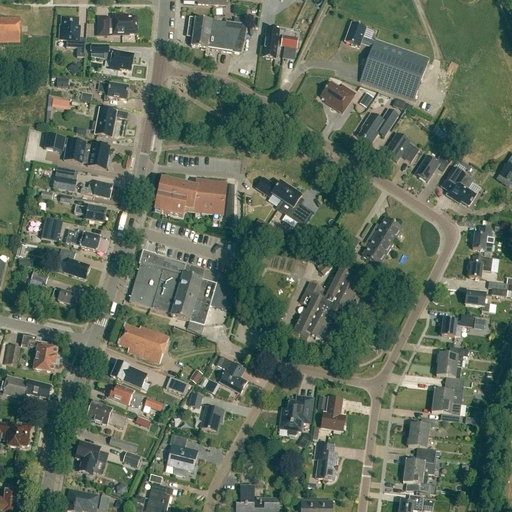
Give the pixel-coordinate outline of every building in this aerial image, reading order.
[(0,43),(20,43),(20,18),(0,18),(0,43)] [(113,36),(128,36),(128,35),(135,35),(135,28),(136,28),(136,21),(135,21),(135,19),(122,20),(122,18),(112,18),(112,22),(107,22),(108,20),(98,19),(98,37),(108,37),(108,27),(113,26),(113,36)] [(66,50),(79,51),(80,30),(78,29),(78,21),(62,20),(62,29),(61,29),(60,42),(67,42),(66,50)] [(226,24),(226,25),(192,20),(190,36),(193,37),(191,48),(241,55),(244,44),(247,27),(241,26),(226,24)] [(372,49),(360,83),(414,103),(429,60),(375,41),(374,43),(363,39),(366,30),(351,25),(345,44),(359,49),(361,45),(372,49)] [(296,50),(298,40),(280,37),(278,37),(279,32),(267,30),(262,59),(264,59),(265,60),(268,60),(269,60),(270,60),(271,58),(274,59),(274,61),(277,47),(284,48),(296,50)] [(104,56),(104,61),(111,63),(110,70),(119,72),(120,70),(131,73),(134,57),(113,54),(113,55),(109,54),(109,47),(91,47),(91,56),(104,56)] [(85,54),(77,53),(77,62),(85,63),(85,54)] [(80,74),(76,69),(70,73),(74,78),(80,74)] [(126,102),(128,87),(110,84),(109,85),(102,84),(101,94),(108,95),(107,99),(126,102)] [(342,115),(355,96),(343,87),(340,91),(330,84),(320,98),(331,106),(330,107),(342,115)] [(81,102),(91,103),(92,96),(82,95),(81,102)] [(366,110),(373,99),(366,95),(359,106),(366,110)] [(425,113),(431,104),(423,98),(417,107),(425,113)] [(53,101),(52,110),(68,112),(70,104),(53,101)] [(402,112),(405,104),(395,101),(393,108),(402,112)] [(112,139),(116,113),(100,110),(97,124),(94,123),(92,132),(96,132),(95,136),(112,139)] [(384,139),(398,118),(389,111),(382,122),(371,115),(361,130),(363,131),(358,139),(371,147),(378,135),(384,139)] [(444,143),(448,138),(438,130),(434,136),(444,143)] [(63,154),(66,140),(47,136),(44,151),(63,154)] [(384,156),(397,164),(401,158),(411,165),(419,152),(409,146),(410,144),(397,136),(384,156)] [(105,172),(110,149),(92,145),(92,147),(86,146),(86,145),(68,141),(64,162),(82,166),(82,165),(88,166),(88,168),(105,172)] [(442,176),(452,162),(441,155),(436,164),(427,158),(415,176),(427,184),(436,171),(442,176)] [(457,166),(468,173),(471,169),(460,161),(457,166)] [(499,177),(511,186),(511,166),(507,164),(504,168),(502,167),(499,171),(502,173),(499,177)] [(66,181),(68,172),(57,170),(55,179),(66,181)] [(472,185),(474,183),(454,170),(446,182),(453,187),(446,197),(459,206),(461,204),(468,209),(476,197),(468,191),(472,185)] [(75,194),(77,183),(66,181),(55,179),(53,190),(75,194)] [(283,203),(291,191),(281,184),(277,188),(264,179),(256,190),(270,200),(273,196),(281,202),(275,209),(279,212),(285,204),(283,203)] [(226,187),(195,183),(195,189),(161,182),(155,212),(183,218),(184,211),(223,215),(226,187)] [(109,201),(113,187),(97,183),(96,186),(89,184),(88,189),(82,188),(81,193),(109,201)] [(304,202),(301,200),(302,198),(291,191),(283,203),(285,204),(279,212),(297,225),(306,211),(301,207),(304,202)] [(51,202),(53,195),(42,193),(40,200),(51,202)] [(61,196),(59,204),(71,206),(72,198),(61,196)] [(105,225),(107,211),(88,208),(88,209),(76,207),(74,215),(87,217),(86,222),(105,225)] [(59,244),(60,238),(54,237),(57,222),(46,219),(41,240),(59,244)] [(260,237),(267,226),(259,220),(251,231),(260,237)] [(379,268),(402,231),(385,220),(362,258),(379,268)] [(472,251),(484,252),(484,255),(491,256),(493,247),(485,246),(485,239),(490,239),(490,230),(478,229),(478,236),(473,236),(472,251)] [(97,253),(101,239),(84,235),(84,236),(69,232),(66,245),(97,253)] [(295,240),(309,242),(311,234),(296,232),(295,240)] [(345,252),(351,257),(360,243),(353,239),(345,252)] [(26,248),(19,246),(16,258),(23,260),(26,248)] [(77,254),(62,251),(58,261),(68,264),(65,275),(85,282),(91,267),(76,263),(77,254)] [(310,251),(305,262),(315,267),(320,256),(310,251)] [(130,304),(171,317),(170,319),(189,325),(187,331),(201,339),(205,327),(210,309),(230,315),(233,305),(228,303),(235,280),(219,276),(193,268),(184,266),(158,258),(158,257),(145,253),(140,267),(141,267),(140,272),(130,304)] [(493,262),(483,261),(483,260),(473,259),(473,265),(470,265),(469,280),(481,281),(481,274),(491,276),(493,262)] [(19,269),(30,269),(29,260),(19,261),(19,269)] [(318,272),(324,277),(332,269),(327,264),(318,272)] [(356,283),(358,277),(341,269),(327,297),(320,294),(321,291),(310,285),(300,305),(309,309),(304,319),(301,318),(292,335),(306,342),(309,337),(325,345),(330,334),(332,335),(340,339),(360,299),(353,295),(358,284),(356,283)] [(48,279),(34,274),(31,282),(46,287),(48,279)] [(506,299),(507,292),(488,290),(488,292),(492,292),(491,297),(506,299)] [(74,309),(78,297),(62,292),(62,293),(55,291),(52,299),(58,301),(58,303),(74,309)] [(465,307),(482,309),(481,315),(489,316),(490,308),(484,307),(485,297),(467,294),(465,307)] [(456,322),(443,321),(441,338),(454,340),(454,339),(456,328),(472,330),(473,320),(473,318),(461,317),(460,324),(456,324),(456,322)] [(484,333),(484,329),(485,322),(475,320),(474,328),(474,331),(484,333)] [(160,366),(169,339),(141,328),(139,332),(125,327),(118,346),(129,350),(128,354),(160,366)] [(53,375),(57,351),(50,350),(51,346),(36,343),(37,340),(23,337),(21,347),(29,348),(35,349),(35,350),(38,351),(34,372),(53,375)] [(16,368),(20,349),(11,347),(7,366),(16,368)] [(453,357),(439,356),(437,367),(461,370),(462,370),(463,363),(457,362),(457,359),(467,360),(468,353),(454,351),(453,357)] [(226,373),(219,385),(240,396),(247,384),(240,380),(239,377),(243,371),(231,364),(231,365),(221,359),(216,368),(226,373)] [(134,382),(138,373),(118,364),(111,379),(122,384),(125,378),(134,382)] [(449,387),(463,389),(464,382),(460,382),(461,370),(437,367),(436,378),(450,380),(449,387)] [(151,383),(155,374),(142,369),(138,378),(151,383)] [(197,371),(190,380),(197,385),(204,376),(197,371)] [(164,386),(167,379),(158,375),(155,382),(164,386)] [(52,389),(52,388),(27,382),(27,383),(8,378),(4,396),(25,402),(27,396),(41,400),(41,399),(48,401),(50,394),(51,394),(53,389),(52,389)] [(138,409),(142,400),(133,396),(134,394),(117,387),(115,393),(112,391),(109,399),(129,407),(129,406),(138,409)] [(432,403),(461,407),(462,396),(463,389),(449,387),(448,394),(434,392),(432,403)] [(202,399),(192,397),(189,408),(200,411),(202,399)] [(296,403),(289,402),(288,411),(285,411),(284,416),(281,415),(279,431),(288,432),(288,435),(289,437),(295,438),(297,436),(297,433),(301,433),(302,424),(304,424),(304,422),(311,423),(313,401),(296,399),(296,403)] [(317,411),(324,412),(326,400),(319,399),(317,411)] [(161,414),(164,407),(147,400),(144,408),(161,414)] [(343,434),(345,419),(340,418),(342,402),(328,400),(326,415),(323,415),(321,430),(343,434)] [(458,426),(461,407),(432,403),(431,415),(446,417),(445,424),(458,426)] [(117,427),(120,418),(111,415),(112,411),(93,404),(90,414),(89,414),(87,419),(88,419),(88,420),(107,426),(108,424),(117,427)] [(218,435),(220,425),(221,426),(224,414),(206,409),(201,431),(218,435)] [(438,430),(439,422),(425,420),(424,428),(410,426),(408,437),(427,440),(429,429),(438,430)] [(28,439),(30,430),(6,425),(5,426),(0,425),(0,441),(0,442),(1,438),(6,439),(5,443),(9,444),(8,448),(19,450),(19,448),(27,450),(29,439),(28,439)] [(309,443),(309,436),(304,436),(303,439),(298,447),(304,450),(309,443)] [(421,458),(434,459),(435,454),(435,452),(426,451),(427,440),(408,437),(407,448),(422,450),(421,458)] [(106,465),(108,457),(99,454),(100,450),(81,444),(78,453),(77,453),(75,458),(76,459),(76,460),(83,462),(78,475),(91,479),(95,466),(96,466),(97,463),(106,465)] [(123,444),(121,450),(133,454),(135,447),(123,444)] [(333,456),(334,447),(316,445),(314,462),(318,463),(316,481),(334,483),(337,456),(333,456)] [(192,474),(197,453),(172,447),(167,468),(175,470),(173,476),(185,479),(186,473),(192,474)] [(141,459),(127,454),(123,464),(138,469),(141,459)] [(434,459),(421,458),(420,464),(405,463),(404,474),(423,476),(428,477),(434,478),(436,460),(434,459)] [(423,476),(404,474),(403,485),(417,487),(416,494),(430,495),(431,489),(427,488),(428,477),(423,476)] [(149,483),(161,486),(163,480),(151,477),(149,483)] [(168,506),(172,492),(153,486),(149,501),(168,506)] [(279,511),(279,500),(254,500),(254,489),(240,488),(240,506),(236,506),(235,511),(279,511)] [(20,508),(21,503),(18,501),(19,493),(5,492),(4,500),(0,499),(0,511),(16,511),(17,509),(20,508)] [(86,511),(96,511),(99,498),(69,492),(65,511),(81,511),(82,511),(86,511)] [(421,511),(423,499),(409,497),(408,504),(400,503),(399,511),(397,511),(421,511)] [(102,498),(101,510),(110,511),(111,498),(102,498)] [(166,511),(168,506),(149,501),(136,498),(134,504),(136,504),(134,511),(141,511),(145,500),(149,501),(146,511),(166,511)] [(118,501),(115,509),(122,511),(123,511),(127,504),(118,501)] [(331,511),(332,503),(301,503),(301,511),(331,511)] [(432,511),(433,505),(423,503),(422,511),(426,511),(432,511)]
